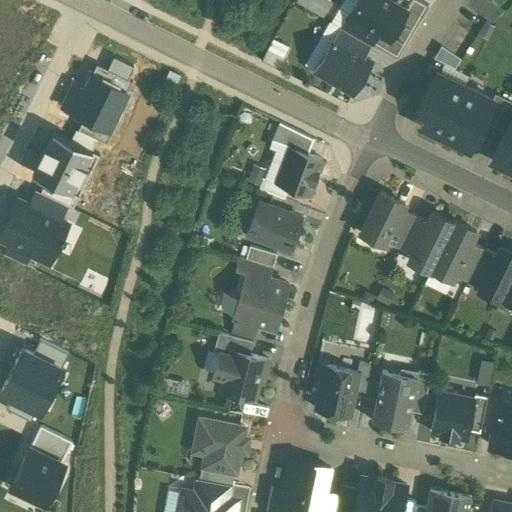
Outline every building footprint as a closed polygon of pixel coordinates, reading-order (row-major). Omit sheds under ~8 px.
[(294,0),(323,14),(330,0),(294,0)] [(406,10),(388,0),(356,0),(347,16),(379,34),(389,40),(406,10)] [(379,34),(347,16),(341,27),(370,45),(372,46),(379,34)] [(341,27),(339,27),(333,38),(364,56),(370,45),(341,27)] [(364,56),(333,38),(314,70),(352,92),(371,60),(364,56)] [(264,59),(281,67),(290,48),(273,40),(264,59)] [(129,78),(134,67),(113,57),(108,67),(129,78)] [(439,68),(430,64),(425,72),(434,76),(436,71),(437,72),(439,68)] [(437,72),(436,71),(434,76),(417,111),(426,115),(421,126),(440,135),(465,85),(437,72)] [(84,118),(111,131),(129,91),(89,73),(71,112),(84,118)] [(492,99),(465,85),(440,135),(459,145),(464,134),(474,139),(483,121),(493,99),(492,99)] [(495,93),(492,99),(493,99),(483,121),(493,126),(506,99),(495,93)] [(511,101),(506,99),(493,126),(504,131),(511,115),(511,101)] [(511,115),(504,131),(495,149),(505,154),(500,165),(511,170),(511,115)] [(84,118),(78,130),(97,139),(105,143),(111,131),(84,118)] [(312,138),(288,126),(280,143),(290,147),(307,153),(312,138)] [(46,181),(78,197),(99,154),(92,150),(97,139),(78,130),(76,129),(71,139),(53,131),(46,145),(44,144),(37,159),(38,160),(31,174),(46,181)] [(307,153),(290,147),(276,183),(288,187),(309,195),(322,159),(307,153)] [(284,198),(288,187),(276,183),(266,179),(262,190),(284,198)] [(78,197),(46,181),(41,191),(73,207),(78,197)] [(28,203),(61,219),(68,205),(35,189),(28,203)] [(404,203),(380,192),(360,232),(385,244),(386,241),(402,208),(404,203)] [(28,252),(49,262),(68,223),(61,219),(28,203),(18,198),(0,234),(0,238),(7,242),(28,252)] [(301,218),(258,201),(246,233),(290,250),(301,218)] [(402,208),(386,241),(399,247),(415,214),(402,208)] [(453,222),(432,212),(427,221),(411,253),(408,260),(430,271),(430,269),(453,222)] [(415,214),(399,247),(411,253),(427,221),(415,214)] [(476,231),(454,220),(453,222),(430,269),(452,279),(455,274),(471,242),(476,231)] [(28,252),(7,242),(1,252),(23,263),(28,252)] [(483,248),(471,242),(455,274),(467,280),(483,248)] [(276,254),(249,245),(246,258),(272,266),(276,254)] [(480,286),(478,290),(500,301),(501,297),(511,274),(511,253),(499,247),(496,254),(480,286)] [(496,254),(483,248),(467,280),(480,286),(496,254)] [(246,258),(239,256),(235,268),(248,272),(248,271),(269,278),(272,266),(246,258)] [(269,278),(248,271),(248,272),(240,297),(239,296),(233,316),(236,317),(258,324),(275,329),(281,309),(277,308),(280,298),(284,299),(289,284),(269,278)] [(511,274),(501,297),(511,302),(511,274)] [(258,324),(236,317),(231,335),(253,341),(258,324)] [(231,335),(218,332),(214,351),(219,352),(230,354),(231,350),(250,354),(253,341),(231,335)] [(33,353),(61,367),(68,353),(40,338),(33,353)] [(39,411),(61,367),(33,353),(22,347),(0,391),(11,397),(36,410),(39,411)] [(230,354),(219,352),(213,375),(224,378),(221,389),(254,398),(259,379),(264,375),(268,359),(250,354),(231,350),(230,354)] [(370,364),(359,362),(357,371),(353,389),(365,391),(370,364)] [(357,371),(326,365),(323,380),(319,379),(316,394),(320,395),(317,410),(348,416),(353,389),(357,371)] [(416,376),(382,369),(371,420),(407,427),(412,401),(417,376),(416,376)] [(430,373),(417,370),(416,376),(417,376),(412,401),(424,404),(430,373)] [(161,391),(187,397),(190,385),(164,378),(161,391)] [(457,393),(439,389),(431,430),(440,432),(439,434),(457,438),(457,436),(466,438),(474,397),(457,394),(457,393)] [(31,420),(36,410),(11,397),(6,408),(31,420)] [(499,399),(486,397),(481,425),(492,428),(493,428),(499,399)] [(511,402),(499,399),(493,428),(492,428),(489,444),(511,448),(511,402)] [(236,473),(245,426),(199,417),(195,438),(207,441),(202,466),(233,472),(236,473)] [(63,462),(73,441),(40,425),(30,447),(63,462)] [(49,492),(63,462),(30,447),(11,487),(12,487),(35,498),(44,502),(49,492)] [(277,511),(320,511),(330,467),(289,459),(283,486),(277,511)] [(233,472),(202,466),(200,479),(231,484),(233,472)] [(375,478),(361,475),(358,487),(353,511),(400,511),(403,496),(406,484),(391,481),(391,479),(376,476),(375,478)] [(230,511),(231,509),(227,509),(231,484),(200,479),(196,478),(193,492),(183,490),(178,511),(230,511)] [(266,511),(269,511),(277,511),(283,486),(272,484),(266,511)] [(353,511),(358,487),(341,484),(339,494),(334,511),(353,511)] [(467,511),(471,496),(430,487),(426,507),(424,511),(467,511)] [(334,511),(339,494),(325,491),(320,511),(334,511)] [(35,498),(37,505),(42,508),(49,505),(52,500),(49,492),(44,502),(35,498)] [(415,499),(403,496),(400,511),(412,511),(414,504),(415,499)] [(511,511),(511,503),(494,500),(491,511),(511,511)]
